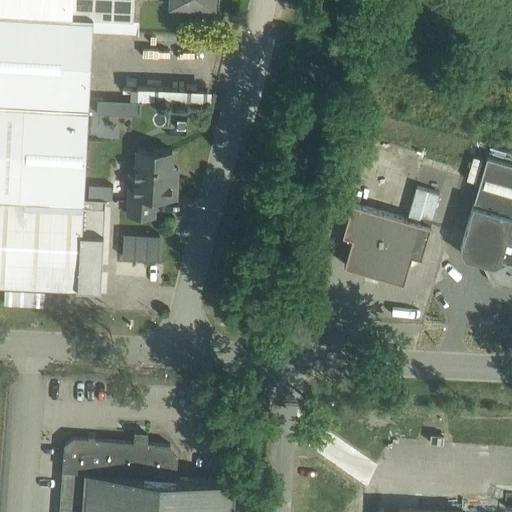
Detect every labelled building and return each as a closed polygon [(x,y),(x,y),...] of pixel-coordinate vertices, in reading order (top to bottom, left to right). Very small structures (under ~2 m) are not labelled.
[(134,0),(0,0),(0,12),(94,17),(133,19),(134,0)] [(0,282),(80,287),(83,225),(105,226),(106,198),(85,197),(86,160),(94,17),(0,12),(0,282)] [(111,111),(112,97),(100,97),(99,111),(111,111)] [(382,162),(403,167),(407,148),(387,143),(382,162)] [(136,176),(130,176),(128,214),(155,215),(155,196),(176,197),(177,178),(171,178),(172,149),(138,148),(136,176)] [(511,200),(511,162),(487,155),(461,247),(465,255),(481,260),(490,277),(511,200)] [(91,184),(91,197),(106,198),(114,198),(114,185),(91,184)] [(422,255),(431,223),(440,192),(417,185),(408,216),(352,200),(343,233),(353,236),(345,263),(404,280),(412,252),(422,255)] [(511,200),(490,277),(493,282),(511,287),(511,200)] [(158,259),(159,235),(123,234),(122,258),(158,259)] [(65,443),(59,511),(234,511),(236,480),(176,476),(178,451),(171,443),(147,441),(148,432),(135,431),(134,440),(73,436),(65,443)]
